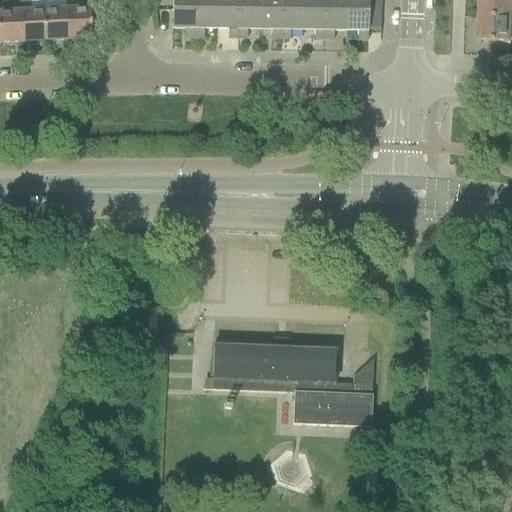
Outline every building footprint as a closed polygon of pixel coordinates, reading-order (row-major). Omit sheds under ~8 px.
[(29,0),(19,1),(19,13),(21,43),(44,42),(42,12),(29,12),(29,0)] [(64,0),(41,0),(42,12),(44,42),(67,41),(65,11),(64,0)] [(184,40),(193,40),(193,0),(171,0),(171,30),(184,31),(184,40)] [(203,31),(215,31),(215,0),(193,0),(193,40),(202,40),(203,31)] [(227,41),(236,41),(236,0),(215,0),(215,31),(227,31),(227,41)] [(246,31),(258,32),(258,0),(236,0),(236,41),(246,41),(246,31)] [(258,0),(258,32),(270,32),(270,41),(279,41),(279,0),(258,0)] [(289,32),(301,32),(301,0),(279,0),(279,41),(289,41),(289,32)] [(313,42),(323,42),(323,0),(301,0),(301,32),(313,32),(313,42)] [(332,33),(344,33),(344,0),(323,0),(323,42),(332,42),(332,33)] [(344,0),(344,33),(357,33),(356,42),(366,42),(367,0),(344,0)] [(479,0),(479,18),(510,19),(510,0),(479,0)] [(89,10),(65,11),(67,41),(90,40),(89,10)] [(19,13),(0,13),(0,43),(21,43),(19,13)] [(510,19),(479,18),(478,43),(509,44),(510,19)] [(147,311),(146,334),(156,335),(157,311),(148,310),(147,310),(147,311)] [(212,351),(210,392),(233,393),(243,394),(293,396),(292,427),(349,429),(369,430),(372,360),(352,379),(351,387),(333,386),(334,353),(275,350),(212,348),(212,351)]
